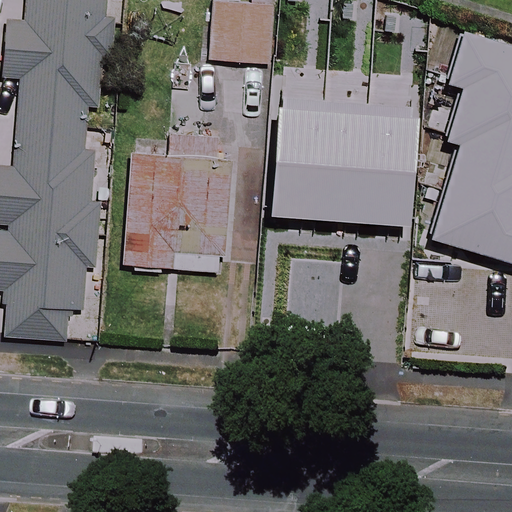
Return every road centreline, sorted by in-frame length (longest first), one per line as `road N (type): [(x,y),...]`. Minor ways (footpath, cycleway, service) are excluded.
road 1 (secondary): [(279,456),(3,435)]
road 2 (secondary): [(511,474),(279,456)]
